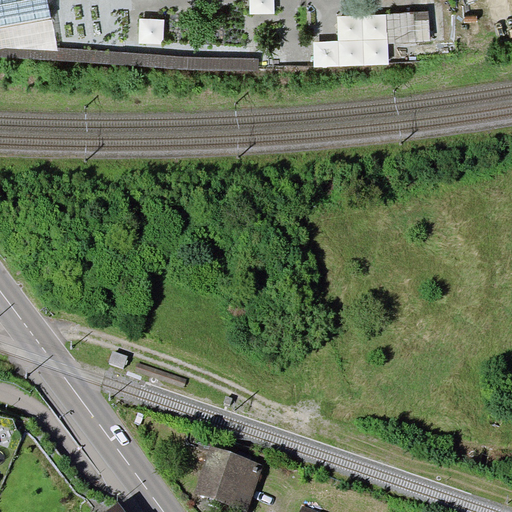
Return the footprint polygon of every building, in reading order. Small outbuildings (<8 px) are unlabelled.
[(0,0),(0,28),(52,19),(48,0),(0,0)] [(58,48),(52,19),(0,28),(0,48),(6,48),(58,51),(58,48)] [(259,70),(259,59),(58,48),(58,51),(6,48),(0,48),(0,57),(187,70),(259,70)] [(210,446),(195,493),(248,511),(264,464),(210,446)] [(126,511),(119,503),(107,511),(126,511)]
